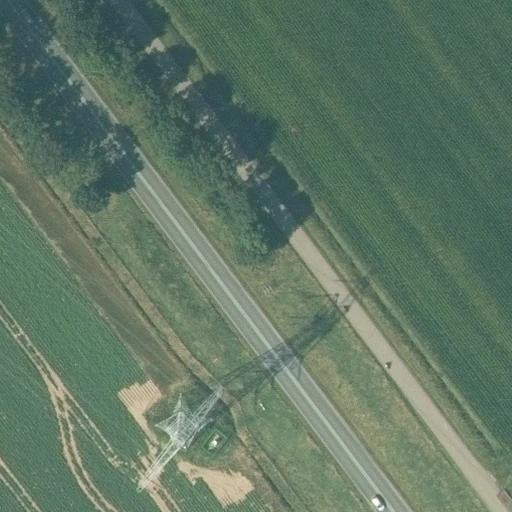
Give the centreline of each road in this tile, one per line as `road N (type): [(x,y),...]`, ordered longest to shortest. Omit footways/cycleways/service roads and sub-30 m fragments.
road 1 (unclassified): [(502,511),(114,0)]
road 2 (primary): [(390,511),(6,0)]
